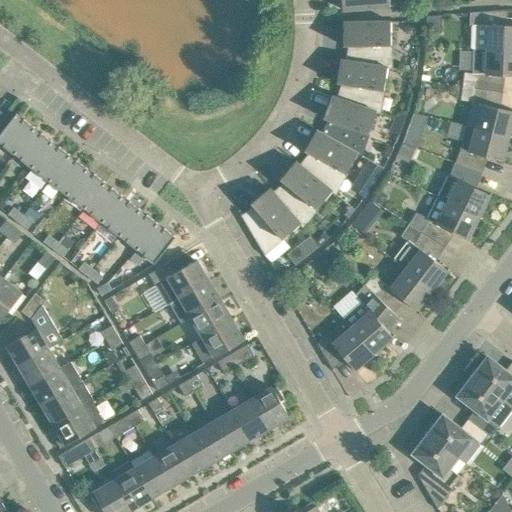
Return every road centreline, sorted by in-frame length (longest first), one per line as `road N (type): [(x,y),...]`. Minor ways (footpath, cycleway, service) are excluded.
road 1 (residential): [(341,440),(195,186)]
road 2 (residential): [(195,186),(0,39)]
road 3 (residential): [(195,186),(259,158),(284,127),(303,87),(312,34),(306,0)]
road 4 (residential): [(341,440),(409,395),(476,308)]
road 5 (residential): [(217,511),(341,440)]
